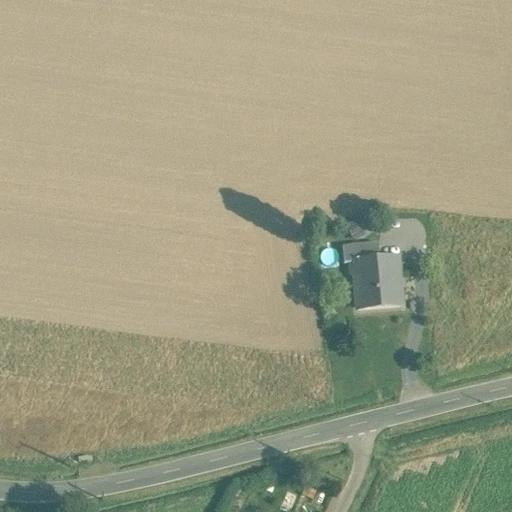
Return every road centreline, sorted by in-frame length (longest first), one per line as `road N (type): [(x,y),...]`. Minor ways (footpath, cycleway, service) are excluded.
road 1 (secondary): [(367,422),(135,479),(46,493),(0,491)]
road 2 (secondary): [(511,386),(367,422)]
